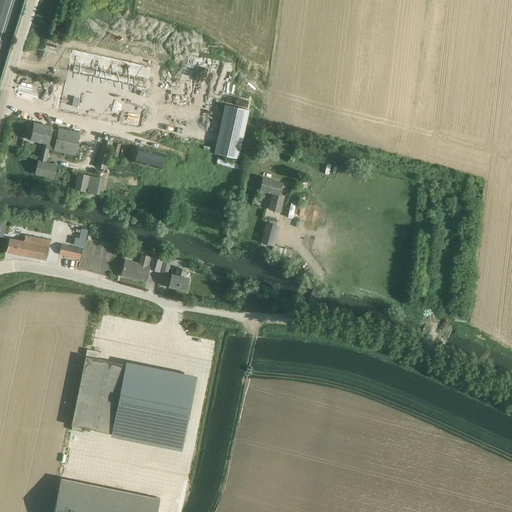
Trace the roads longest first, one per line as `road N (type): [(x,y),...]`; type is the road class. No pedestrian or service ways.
road 1 (unclassified): [(511,404),(366,341),(45,270),(0,268)]
road 2 (unknown): [(1,109),(121,135),(161,121)]
road 3 (unclassified): [(0,116),(33,0)]
